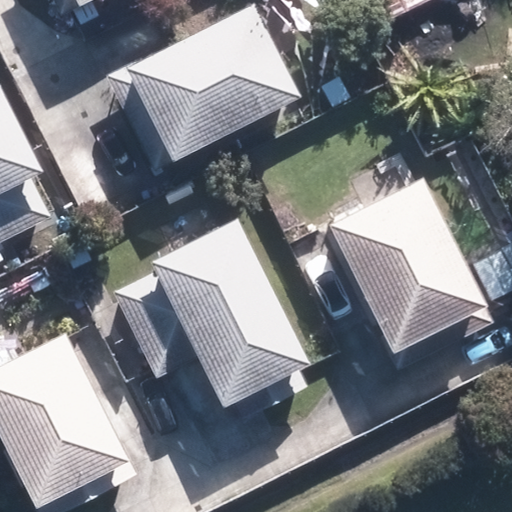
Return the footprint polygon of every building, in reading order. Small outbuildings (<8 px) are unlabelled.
[(73,6),(86,0),(51,0),(60,17),(75,10),(73,6)] [(352,0),(365,27),(423,0),(352,0)] [(166,159),(296,96),(250,2),(122,65),(123,67),(105,75),(152,170),(168,163),(166,159)] [(30,173),(38,169),(0,93),(0,241),(51,216),(30,173)] [(418,175),(324,222),(389,351),(482,305),(418,175)] [(235,216),(146,258),(152,271),(112,290),(154,377),(195,358),(217,405),(306,362),(235,216)] [(60,331),(0,360),(0,445),(31,506),(124,460),(60,331)]
